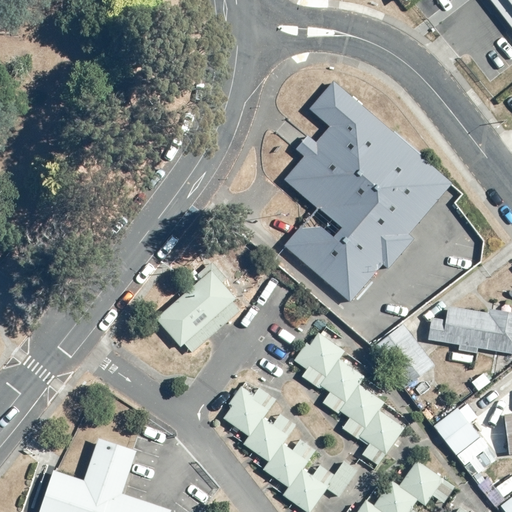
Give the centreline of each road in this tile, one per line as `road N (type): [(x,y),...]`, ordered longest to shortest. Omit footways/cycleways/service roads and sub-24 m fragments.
road 1 (tertiary): [(239,23),(235,70),(199,163),(0,419)]
road 2 (residential): [(511,188),(441,97),(376,44),(338,31),(239,23)]
